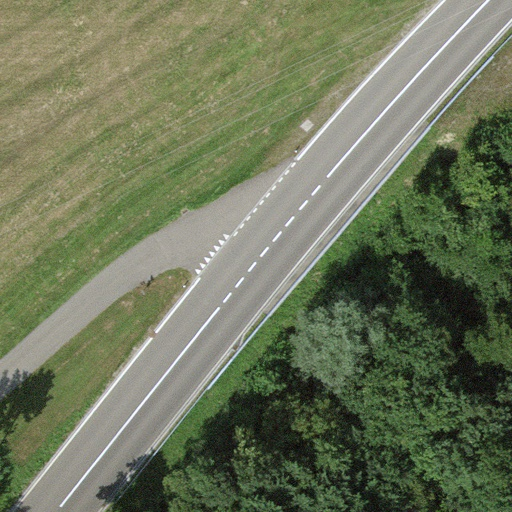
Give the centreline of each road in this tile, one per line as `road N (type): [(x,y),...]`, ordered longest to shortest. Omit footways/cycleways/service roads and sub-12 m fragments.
road 1 (primary): [(262,258),(495,0)]
road 2 (primary): [(60,511),(262,258)]
road 3 (unclassified): [(262,258),(234,237),(171,246),(118,276),(0,377)]
